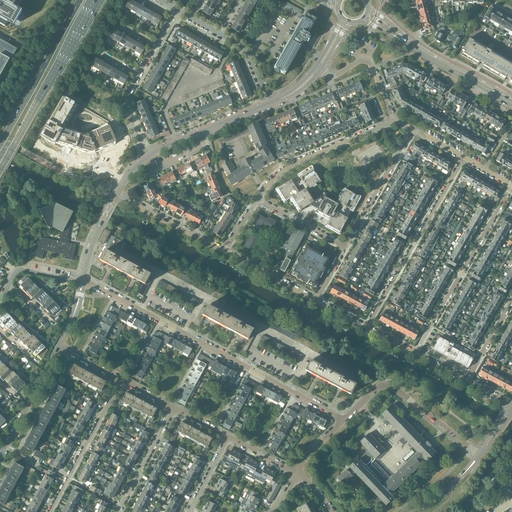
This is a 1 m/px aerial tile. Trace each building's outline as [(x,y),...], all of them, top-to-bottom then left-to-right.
[(0,0),(0,23),(5,27),(8,22),(14,26),(23,11),(16,7),(20,0),(0,0)] [(135,2),(130,0),(129,0),(125,7),(131,10),(135,2)] [(277,0),(276,3),(293,13),(294,11),(300,15),(302,11),(285,2),(284,4),(277,0)] [(216,6),(209,1),(206,6),(213,11),(216,6)] [(247,1),(244,7),(251,11),(254,6),(247,1)] [(140,5),(135,2),(131,10),(136,13),(140,5)] [(141,16),(146,9),(140,5),(136,13),(141,16)] [(213,11),(206,6),(202,12),(210,16),(213,11)] [(490,8),(488,11),(485,17),(483,19),(489,22),(490,20),(495,11),(493,9),(494,8),(491,6),(490,8)] [(244,7),(240,12),(248,16),(251,11),(244,7)] [(419,11),(421,17),(434,13),(433,12),(431,12),(431,11),(430,12),(429,8),(427,9),(427,8),(419,11)] [(151,12),(146,9),(141,16),(147,19),(151,12)] [(490,20),(495,22),(501,12),(498,11),(497,12),(495,11),(490,20)] [(157,15),(151,12),(147,19),(152,22),(157,15)] [(240,12),(237,17),(245,22),(248,16),(240,12)] [(495,22),(500,25),(505,16),(503,15),(504,14),(501,12),(495,22)] [(301,21),(294,34),(289,31),(288,31),(287,31),(287,32),(287,33),(289,34),(289,35),(291,36),(291,35),(293,36),(274,69),(275,70),(274,71),(275,71),(279,74),(280,72),(285,75),(300,48),(298,46),(299,45),(300,45),(300,44),(301,44),(300,43),(301,41),(305,44),(306,42),(308,43),(311,38),(309,37),(310,35),(308,34),(316,20),(305,13),(302,19),(299,18),(298,18),(298,19),(298,20),(301,21)] [(422,22),(422,23),(436,19),(435,17),(433,18),(433,20),(432,20),(431,18),(430,18),(429,15),(434,14),(434,13),(421,17),(419,17),(421,22),(422,22)] [(152,22),(158,26),(162,18),(157,15),(152,22)] [(500,25),(505,28),(510,18),(507,16),(507,17),(505,16),(500,25)] [(237,17),(234,23),(242,27),(245,22),(237,17)] [(436,19),(422,23),(424,29),(434,26),(432,22),(437,21),(436,19)] [(242,27),(234,23),(231,28),(239,33),(242,27)] [(444,36),(440,34),(442,32),(445,30),(442,27),(437,32),(433,39),(437,41),(437,42),(439,43),(440,43),(444,36)] [(182,39),(186,31),(181,28),(179,32),(176,30),(172,38),(175,39),(176,36),(182,39)] [(118,32),(113,29),(108,37),(114,40),(118,32)] [(452,45),(456,48),(464,34),(462,32),(463,31),(461,30),(458,35),(455,39),(452,45)] [(182,39),(187,42),(191,35),(186,31),(182,39)] [(124,35),(118,32),(114,40),(119,43),(124,35)] [(0,76),(9,59),(11,60),(17,49),(8,44),(10,40),(9,40),(0,34),(0,76)] [(129,38),(124,35),(119,43),(125,46),(129,38)] [(191,35),(187,42),(192,45),(197,38),(191,35)] [(135,41),(129,38),(125,46),(130,49),(135,41)] [(192,45),(198,49),(202,41),(197,38),(192,45)] [(461,52),(459,55),(459,56),(477,66),(478,67),(481,68),(504,82),(507,84),(511,86),(511,63),(492,51),(491,51),(487,49),(474,41),(469,38),(468,39),(466,44),(463,48),(461,52)] [(136,52),(140,44),(135,41),(130,49),(136,52)] [(198,49),(203,52),(208,44),(202,41),(198,49)] [(136,52),(141,55),(145,47),(140,44),(136,52)] [(203,52),(209,55),(213,47),(208,44),(203,52)] [(168,45),(165,51),(173,55),(176,50),(168,45)] [(209,55),(214,58),(218,50),(213,47),(209,55)] [(214,58),(219,61),(224,53),(218,50),(214,58)] [(165,51),(162,56),(170,61),(173,55),(165,51)] [(170,61),(162,56),(159,62),(167,66),(170,61)] [(101,61),(96,58),(92,66),(97,69),(101,61)] [(107,65),(101,61),(97,69),(102,72),(107,65)] [(229,65),(231,71),(240,67),(237,61),(229,65)] [(159,62),(156,67),(163,71),(167,66),(159,62)] [(398,75),(404,73),(405,65),(402,64),(395,67),(398,75)] [(108,75),(112,68),(107,65),(102,72),(108,75)] [(404,73),(410,76),(414,68),(408,65),(405,65),(404,73)] [(156,67),(153,72),(160,77),(163,71),(156,67)] [(231,71),(234,76),(242,73),(240,67),(231,71)] [(398,76),(398,75),(395,67),(389,69),(392,77),(393,77),(396,76),(397,79),(399,78),(398,76)] [(118,71),(112,68),(108,75),(113,79),(118,71)] [(412,77),(415,78),(415,79),(419,71),(414,68),(410,76),(412,78),(412,77)] [(393,78),(393,77),(392,77),(389,69),(387,70),(383,71),(387,79),(390,78),(391,79),(393,78)] [(123,74),(118,71),(113,79),(119,82),(123,74)] [(421,72),(419,71),(415,79),(415,78),(415,79),(417,81),(417,80),(421,82),(422,80),(424,81),(427,77),(424,76),(425,74),(421,72)] [(153,72),(149,78),(157,82),(160,77),(153,72)] [(244,79),(242,73),(234,76),(236,82),(244,79)] [(119,82),(124,85),(129,77),(123,74),(119,82)] [(431,88),(436,80),(430,77),(425,86),(425,87),(427,88),(428,86),(431,88)] [(157,82),(149,78),(146,83),(154,88),(157,82)] [(247,84),(244,79),(236,82),(238,88),(247,84)] [(433,89),(437,91),(441,83),(436,80),(431,88),(430,89),(433,90),(433,89)] [(354,84),(358,93),(359,92),(358,91),(363,89),(360,82),(354,84)] [(154,88),(146,83),(143,89),(151,93),(154,88)] [(441,83),(437,91),(440,93),(439,94),(441,95),(447,86),(441,83)] [(249,90),(247,84),(238,88),(241,94),(249,90)] [(349,86),(352,94),(354,93),(355,94),(358,93),(354,84),(349,86)] [(352,94),(349,86),(343,89),(347,97),(348,97),(347,95),(352,94)] [(394,95),(395,96),(402,93),(402,92),(401,89),(405,88),(404,86),(392,90),(393,92),(392,93),(394,96),(394,95)] [(347,97),(343,89),(337,91),(340,98),(343,97),(344,98),(347,97)] [(450,99),(453,100),(457,92),(452,89),(446,98),(449,100),(450,99)] [(252,96),(249,90),(241,94),(243,99),(252,96)] [(397,101),(403,98),(404,97),(403,95),(404,94),(406,92),(406,90),(402,92),(402,93),(395,96),(395,98),(396,101),(397,101)] [(455,102),(458,103),(463,95),(457,92),(453,100),(452,102),(454,103),(455,102)] [(336,104),(335,102),(332,93),(329,95),(329,94),(326,95),(330,103),(333,102),(333,103),(334,105),(336,104)] [(404,107),(408,100),(406,99),(408,94),(404,97),(403,98),(397,101),(398,104),(399,104),(401,105),(401,106),(404,108),(404,107)] [(330,103),(326,95),(324,96),(324,97),(321,98),(325,108),(327,107),(327,106),(330,105),(330,103)] [(409,111),(409,110),(413,103),(410,101),(413,96),(411,95),(409,99),(408,100),(404,107),(406,108),(406,109),(409,111)] [(468,99),(463,95),(458,103),(461,105),(461,107),(458,112),(462,114),(466,109),(463,107),(468,99)] [(229,96),(223,98),(226,106),(232,104),(229,96)] [(40,135),(40,136),(41,136),(41,137),(44,139),(43,140),(49,143),(50,142),(53,144),(54,144),(55,144),(55,143),(56,142),(66,144),(75,147),(76,147),(80,149),(90,152),(91,152),(92,152),(95,151),(105,146),(115,142),(115,141),(116,141),(116,140),(110,127),(108,121),(74,102),(66,97),(65,97),(64,97),(64,98),(63,98),(50,121),(49,121),(48,121),(40,135)] [(223,98),(217,101),(221,109),(226,106),(223,98)] [(319,110),(325,108),(321,98),(318,99),(317,99),(315,100),(318,108),(319,110)] [(418,106),(415,104),(416,103),(418,99),(416,98),(413,103),(409,110),(411,111),(411,112),(414,114),(414,113),(418,106)] [(147,106),(145,100),(136,103),(139,109),(147,106)] [(315,109),(318,108),(315,100),(312,101),(313,101),(310,103),(313,110),(315,115),(318,114),(315,109)] [(217,101),(211,103),(215,111),(221,109),(217,101)] [(418,106),(414,113),(416,114),(416,115),(419,116),(423,109),(420,107),(421,106),(423,102),(421,101),(418,106)] [(359,113),(362,111),(370,108),(368,102),(366,103),(363,104),(360,106),(362,109),(358,110),(359,113)] [(467,107),(465,109),(461,118),(463,119),(467,113),(469,114),(470,112),(474,114),(473,114),(473,115),(478,106),(478,105),(476,103),(475,104),(473,102),(469,109),(467,107)] [(215,111),(211,103),(206,105),(209,114),(215,111)] [(315,115),(313,110),(310,103),(307,104),(306,103),(304,104),(307,113),(311,111),(312,114),(313,116),(315,119),(316,120),(317,120),(317,119),(315,115)] [(428,112),(425,110),(426,109),(428,104),(426,103),(423,109),(419,116),(421,117),(421,118),(424,119),(428,112)] [(307,113),(304,104),(301,105),(302,106),(299,107),(303,117),(308,114),(307,113)] [(209,114),(206,105),(200,108),(203,116),(209,114)] [(149,112),(147,106),(139,109),(141,115),(149,112)] [(428,112),(424,119),(426,120),(426,121),(429,122),(433,115),(430,113),(431,112),(433,107),(431,106),(428,112)] [(484,109),(478,106),(473,115),(475,116),(476,115),(479,117),(478,118),(484,109)] [(200,108),(194,110),(198,118),(203,116),(200,108)] [(360,116),(361,118),(372,113),(370,108),(362,111),(364,114),(360,116)] [(293,109),(287,112),(291,120),(297,118),(293,109)] [(484,121),(489,112),(484,109),(478,118),(481,119),(481,118),(484,120),(484,121)] [(194,110),(189,112),(192,121),(198,118),(194,110)] [(432,123),(434,124),(438,117),(438,118),(442,112),(440,111),(437,116),(437,115),(436,116),(433,115),(429,122),(432,124),(432,123)] [(141,115),(143,121),(152,117),(149,112),(141,115)] [(192,121),(189,112),(183,115),(186,123),(192,121)] [(287,112),(282,114),(285,122),(291,120),(287,112)] [(350,117),(351,120),(354,127),(359,125),(354,112),(352,113),(353,116),(350,117)] [(489,124),(494,115),(489,112),(484,121),(486,122),(486,121),(490,123),(489,124)] [(361,118),(359,118),(360,121),(364,119),(365,123),(375,119),(373,117),(374,116),(373,114),(372,114),(372,113),(361,118)] [(282,114),(276,116),(280,125),(285,122),(282,114)] [(438,117),(434,124),(434,125),(437,127),(437,126),(440,127),(447,115),(445,114),(442,118),(441,119),(438,118),(438,117)] [(186,123),(183,115),(177,117),(181,126),(186,123)] [(354,127),(351,120),(350,117),(349,115),(347,116),(349,121),(346,122),(349,129),(349,130),(352,128),(354,127)] [(494,127),(500,118),(494,115),(489,124),(491,125),(492,124),(495,126),(494,127)] [(276,116),(271,119),(274,127),(280,125),(276,116)] [(340,124),(343,131),(349,129),(346,122),(343,116),(341,117),(340,118),(342,120),(343,123),(340,124)] [(143,121),(146,126),(154,123),(152,117),(143,121)] [(181,126),(177,117),(171,120),(175,128),(181,126)] [(500,118),(494,127),(497,129),(498,127),(501,129),(505,121),(500,118)] [(274,127),(271,119),(265,121),(266,124),(264,125),(267,133),(275,130),(274,127)] [(446,122),(447,121),(448,120),(446,119),(445,120),(441,128),(442,129),(442,130),(445,132),(445,131),(449,124),(446,122)] [(334,124),(335,126),(338,134),(343,131),(340,124),(339,121),(334,124)] [(146,126),(148,132),(156,129),(154,123),(146,126)] [(452,124),(450,123),(449,124),(445,131),(448,132),(447,133),(450,134),(451,134),(455,127),(454,127),(452,125),(452,124)] [(219,142),(224,164),(222,165),(228,176),(227,178),(231,185),(232,185),(251,174),(255,172),(255,171),(256,171),(256,170),(257,170),(274,160),(265,145),(267,145),(258,124),(247,128),(248,130),(219,142)] [(335,126),(334,124),(328,126),(330,129),(333,136),(338,134),(335,126)] [(455,126),(454,127),(455,127),(451,134),(453,135),(452,136),(455,137),(456,137),(460,130),(459,130),(460,129),(457,127),(458,126),(456,124),(455,126)] [(319,128),(317,128),(319,133),(322,140),(327,138),(324,131),(321,132),(319,128)] [(332,136),(330,129),(326,130),(326,128),(323,129),(324,131),(327,138),(332,136)] [(156,129),(148,132),(151,138),(159,135),(156,129)] [(462,130),(460,129),(459,130),(460,130),(456,137),(458,138),(457,139),(460,140),(461,139),(464,133),(462,131),(462,130)] [(315,134),(313,130),(311,131),(313,135),(316,143),(322,140),(319,133),(315,134)] [(310,137),(308,132),(306,133),(308,137),(311,145),(313,144),(314,144),(316,143),(313,135),(310,137)] [(466,143),(470,136),(467,134),(467,133),(465,132),(465,133),(461,139),(461,140),(463,141),(462,141),(465,143),(465,142),(466,143)] [(304,137),(304,138),(302,134),(301,135),(302,138),(303,140),(306,147),(311,145),(308,137),(305,139),(304,137)] [(470,145),(471,145),(475,138),(470,136),(466,143),(468,144),(467,144),(470,146),(470,145)] [(302,140),(300,137),(298,138),(298,139),(298,140),(296,141),(295,141),(296,142),(299,150),(305,147),(302,140)] [(294,143),(291,145),(294,152),(299,150),(296,142),(295,141),(294,138),(292,138),(294,143)] [(475,148),(476,148),(480,141),(475,138),(471,145),(472,146),(472,147),(475,149),(475,148)] [(481,139),(480,141),(476,148),(478,149),(477,150),(480,152),(480,151),(481,151),(485,144),(482,143),(482,142),(483,140),(481,139)] [(287,141),(289,146),(286,147),(289,154),(294,152),(291,145),(289,140),(287,141)] [(485,144),(481,151),(482,152),(482,153),(485,155),(491,145),(494,147),(496,145),(493,143),(492,143),(487,140),(485,144)] [(418,144),(416,142),(415,143),(411,150),(414,151),(411,156),(411,155),(408,154),(405,160),(410,163),(412,160),(414,157),(416,153),(420,146),(418,144)] [(278,144),(276,145),(278,150),(275,151),(278,159),(283,156),(280,149),(278,144)] [(422,147),(420,146),(416,153),(418,154),(421,156),(425,149),(425,148),(422,146),(422,147)] [(286,147),(280,149),(283,156),(289,154),(286,147)] [(427,150),(425,149),(421,156),(416,165),(418,166),(420,163),(421,161),(423,157),(426,159),(430,152),(430,151),(428,149),(427,150)] [(501,164),(502,163),(506,156),(508,152),(506,151),(505,154),(504,154),(504,155),(500,153),(496,161),(501,164)] [(432,153),(430,152),(426,159),(428,160),(431,162),(432,162),(436,155),(435,155),(436,154),(433,152),(432,153)] [(510,153),(508,152),(506,156),(502,163),(507,166),(511,159),(507,157),(510,153)] [(204,166),(206,170),(209,169),(207,164),(210,163),(206,155),(200,158),(204,166)] [(438,156),(436,155),(432,162),(431,162),(433,163),(434,163),(437,165),(441,158),(440,157),(441,157),(438,155),(438,156)] [(204,166),(200,158),(194,161),(195,163),(198,168),(204,166)] [(443,159),(441,158),(437,165),(436,165),(438,166),(441,168),(442,168),(446,161),(446,160),(443,158),(443,159)] [(448,162),(446,161),(442,168),(441,168),(440,170),(442,171),(443,169),(449,172),(451,169),(449,167),(451,164),(451,163),(448,161),(448,162)] [(402,167),(410,171),(411,169),(415,171),(416,168),(406,162),(404,164),(402,167)] [(189,164),(183,167),(187,174),(193,171),(190,166),(189,164)] [(187,174),(183,167),(177,170),(178,172),(181,177),(187,174)] [(298,176),(276,189),(285,203),(287,202),(286,202),(291,199),(299,212),(301,211),(301,210),(310,215),(310,214),(315,217),(313,219),(340,234),(352,211),(356,204),(355,203),(356,200),(358,201),(360,197),(345,189),(337,203),(325,197),(327,194),(326,195),(324,192),(318,196),(320,198),(314,201),(307,190),(321,181),(313,169),(313,168),(312,167),(308,169),(309,171),(306,172),(305,171),(298,176)] [(400,172),(411,178),(412,176),(408,174),(410,171),(402,167),(400,170),(401,170),(400,172)] [(459,192),(465,181),(469,174),(467,173),(467,172),(465,171),(464,172),(464,171),(459,180),(462,182),(462,183),(461,182),(456,190),(459,192)] [(397,176),(405,180),(406,177),(410,179),(411,178),(400,172),(399,173),(399,172),(397,176)] [(172,173),(166,175),(170,183),(176,180),(173,175),(172,173)] [(465,181),(470,184),(474,177),(474,176),(472,175),(472,176),(469,174),(465,181)] [(170,183),(166,175),(160,178),(162,181),(164,185),(170,183)] [(214,175),(211,176),(205,178),(206,182),(208,181),(209,183),(216,180),(214,175)] [(405,180),(397,176),(395,179),(396,179),(395,180),(406,186),(407,185),(403,183),(405,180)] [(426,180),(427,181),(436,186),(439,181),(430,176),(428,179),(427,178),(426,180)] [(470,184),(476,187),(479,180),(480,180),(477,178),(476,178),(474,177),(470,184)] [(206,187),(207,190),(218,185),(216,180),(209,183),(210,186),(206,187)] [(406,186),(395,180),(394,182),(394,181),(392,184),(400,189),(401,186),(405,188),(406,186)] [(476,187),(481,190),(485,183),(484,183),(485,182),(482,181),(481,181),(480,180),(479,180),(476,187)] [(424,186),(433,191),(436,186),(427,181),(424,186)] [(144,187),(147,193),(154,189),(152,186),(151,183),(150,183),(148,184),(144,187)] [(487,184),(485,183),(481,190),(486,193),(490,186),(490,185),(487,184)] [(390,189),(401,195),(402,193),(398,191),(400,189),(392,184),(390,187),(391,188),(390,189)] [(211,195),(214,194),(221,191),(218,185),(207,190),(208,193),(210,192),(211,195)] [(424,186),(422,191),(430,196),(433,191),(424,186)] [(492,187),(490,186),(486,193),(491,196),(495,189),(495,188),(492,187)] [(154,189),(147,193),(150,198),(154,196),(157,195),(154,189)] [(387,193),(395,197),(396,195),(400,197),(401,195),(390,189),(389,190),(387,193)] [(495,189),(491,196),(488,201),(491,203),(492,200),(493,197),(496,199),(500,192),(500,191),(497,190),(495,189)] [(463,195),(456,190),(455,192),(454,192),(452,195),(453,195),(460,199),(461,196),(462,197),(463,195)] [(216,199),(223,196),(221,191),(214,194),(211,195),(209,196),(210,198),(212,201),(213,200),(214,200),(216,199)] [(419,196),(427,201),(430,196),(422,191),(419,196)] [(385,198),(396,204),(397,202),(393,200),(395,197),(387,193),(385,196),(386,197),(385,198)] [(450,200),(457,204),(458,201),(459,202),(460,200),(460,199),(453,195),(450,200)] [(165,206),(166,204),(169,199),(163,196),(161,200),(159,203),(165,206)] [(416,201),(424,206),(427,201),(419,196),(416,201)] [(382,202),(390,206),(391,204),(395,206),(396,204),(385,198),(384,199),(382,202)] [(450,200),(447,205),(454,209),(456,206),(457,206),(458,204),(457,204),(450,200)] [(413,206),(422,210),(424,206),(416,201),(413,206)] [(170,209),(176,212),(180,205),(174,202),(171,207),(170,209)] [(229,207),(230,207),(236,211),(239,207),(232,202),(229,207)] [(380,207),(391,213),(392,211),(388,209),(390,206),(382,202),(380,205),(381,205),(380,207)] [(73,212),(56,203),(39,210),(40,212),(48,227),(50,228),(51,226),(63,232),(58,241),(40,237),(38,247),(35,247),(33,257),(42,259),(44,249),(46,250),(46,251),(63,255),(62,259),(65,259),(72,261),(75,248),(76,245),(68,243),(69,239),(68,239),(72,220),(69,219),(72,213),(73,213),(73,212)] [(186,207),(181,204),(180,205),(176,212),(182,215),(183,213),(186,208),(186,207)] [(447,205),(444,210),(452,214),(453,215),(456,210),(454,209),(447,205)] [(478,207),(477,209),(485,214),(485,213),(485,214),(487,211),(486,211),(488,209),(481,205),(479,208),(478,207)] [(410,211),(419,215),(422,210),(413,206),(410,211)] [(229,207),(226,212),(233,216),(236,211),(230,207),(229,207)] [(391,213),(380,207),(379,208),(379,207),(377,211),(385,215),(386,212),(390,214),(391,213)] [(476,212),(474,214),(482,219),(483,217),(484,217),(484,216),(485,214),(477,209),(478,210),(476,212)] [(444,210),(441,216),(447,220),(449,220),(452,214),(444,210)] [(187,218),(193,221),(197,214),(191,211),(188,216),(187,218)] [(376,214),(375,215),(386,221),(386,220),(383,218),(385,215),(377,211),(375,214),(376,214)] [(407,215),(416,220),(419,215),(410,211),(407,215)] [(202,214),(198,212),(197,214),(193,221),(199,224),(200,222),(202,217),(203,216),(201,215),(202,214)] [(226,212),(223,217),(229,222),(233,216),(226,212)] [(473,217),(471,219),(479,223),(480,221),(481,222),(482,219),(474,214),(475,215),(474,217),(473,217)] [(405,220),(413,225),(416,220),(407,215),(405,220)] [(252,226),(255,227),(244,246),(253,251),(266,228),(271,231),(276,222),(268,218),(266,220),(258,216),(252,226)] [(441,216),(438,222),(444,225),(445,226),(447,224),(446,223),(447,220),(441,216)] [(223,217),(220,223),(226,227),(229,222),(223,217)] [(470,222),(469,224),(476,228),(478,226),(478,227),(479,224),(479,223),(471,219),(472,220),(471,222),(470,222)] [(511,222),(505,219),(504,219),(503,222),(504,222),(502,224),(510,228),(510,229),(511,229),(511,222)] [(371,220),(368,225),(376,230),(379,224),(371,220)] [(405,220),(402,225),(410,230),(413,225),(405,220)] [(444,225),(438,222),(434,227),(441,231),(442,232),(444,229),(442,228),(444,225)] [(220,223),(216,228),(223,232),(226,227),(220,223)] [(467,226),(466,229),(474,233),(475,231),(477,229),(476,229),(476,228),(469,224),(469,225),(468,227),(467,226)] [(501,227),(500,229),(507,233),(509,231),(508,230),(509,228),(510,229),(510,228),(502,224),(500,226),(501,227)] [(376,230),(368,225),(365,230),(373,235),(376,230)] [(402,225),(399,230),(407,235),(410,230),(402,225)] [(216,228),(215,227),(212,232),(220,237),(223,232),(216,228)] [(279,252),(288,256),(292,257),(295,250),(296,250),(304,234),(292,227),(279,252)] [(434,227),(431,233),(438,237),(439,237),(440,235),(439,234),(441,231),(434,227)] [(109,248),(112,249),(114,246),(118,239),(109,235),(111,232),(104,229),(98,241),(102,243),(109,248)] [(464,231),(463,234),(471,238),(472,236),(474,234),(473,233),(474,233),(466,229),(467,229),(465,232),(464,231)] [(498,232),(497,234),(505,238),(506,236),(505,235),(506,233),(507,233),(500,229),(499,229),(497,231),(498,232)] [(365,230),(363,235),(370,240),(373,235),(365,230)] [(407,235),(399,230),(396,235),(405,240),(407,235)] [(431,233),(428,239),(434,242),(436,243),(437,244),(440,238),(439,237),(438,237),(431,233)] [(393,241),(401,246),(404,241),(391,234),(390,236),(394,239),(393,241)] [(462,236),(460,238),(468,243),(469,241),(470,241),(471,239),(471,238),(463,234),(464,234),(462,237),(462,236)] [(495,236),(494,239),(502,243),(503,241),(502,240),(504,238),(505,238),(497,234),(496,234),(495,236)] [(370,240),(363,235),(360,240),(367,245),(370,240)] [(459,241),(457,243),(465,248),(466,246),(467,246),(468,243),(460,238),(460,239),(459,238),(457,240),(459,241)] [(428,239),(425,244),(431,248),(432,249),(435,250),(437,248),(433,245),(434,242),(428,239)] [(492,241),(491,243),(499,248),(500,246),(499,245),(501,243),(502,243),(494,239),(493,239),(492,241)] [(360,240),(357,245),(364,250),(367,245),(360,240)] [(387,241),(386,243),(399,251),(401,246),(393,241),(391,244),(387,241)] [(389,248),(387,250),(396,255),(399,251),(386,243),(384,245),(389,248)] [(456,246),(455,248),(462,253),(464,251),(466,248),(465,248),(457,243),(458,244),(457,246),(456,246)] [(490,246),(488,248),(496,253),(497,250),(498,247),(499,248),(491,243),(491,244),(491,243),(489,246),(490,246)] [(109,248),(102,244),(94,257),(96,258),(93,264),(99,268),(101,263),(102,262),(108,251),(109,248)] [(421,250),(428,254),(429,254),(431,252),(429,251),(431,248),(425,244),(421,250)] [(357,245),(354,250),(361,255),(364,250),(357,245)] [(294,270),(292,273),(294,274),(298,276),(297,278),(297,279),(302,281),(303,282),(303,281),(307,283),(307,284),(308,284),(308,283),(309,284),(312,286),(312,285),(313,286),(316,282),(317,281),(317,280),(318,280),(318,278),(319,277),(321,278),(321,277),(323,274),(324,272),(325,269),(326,268),(324,267),(325,266),(325,265),(326,263),(327,262),(327,261),(328,260),(327,260),(326,259),(325,258),(326,257),(324,256),(323,255),(322,256),(317,253),(318,252),(317,253),(313,251),(312,250),(313,249),(310,248),(309,248),(309,247),(307,247),(305,251),(304,251),(304,252),(303,253),(302,254),(302,255),(300,254),(299,256),(298,259),(297,260),(295,263),(295,265),(296,266),(294,269),(294,270)] [(453,251),(452,253),(460,257),(461,256),(463,253),(462,253),(455,248),(455,249),(454,251),(453,251)] [(496,253),(488,248),(488,249),(488,248),(486,251),(487,251),(486,253),(493,257),(495,255),(494,255),(495,252),(496,253)] [(354,250),(351,256),(358,260),(361,255),(354,250)] [(382,250),(380,252),(393,260),(396,255),(387,250),(386,253),(382,250)] [(428,254),(421,250),(418,256),(426,260),(427,257),(426,257),(428,254)] [(123,273),(128,262),(119,257),(115,255),(114,255),(108,252),(108,251),(102,262),(123,273)] [(384,257),(382,259),(391,264),(393,260),(380,252),(379,254),(384,257)] [(450,256),(449,258),(457,262),(458,260),(459,260),(460,258),(459,258),(460,257),(452,253),(453,254),(451,256),(450,256)] [(493,258),(486,253),(485,253),(484,256),(483,258),(491,262),(492,260),(491,260),(492,257),(493,258)] [(351,256),(348,261),(355,265),(358,260),(351,256)] [(414,262),(422,266),(425,261),(417,257),(414,262)] [(284,261),(280,259),(277,265),(281,267),(280,270),(285,272),(286,271),(287,271),(292,261),(286,258),(284,261)] [(457,262),(449,258),(450,259),(448,261),(448,260),(446,263),(454,267),(455,267),(457,264),(456,264),(457,262)] [(481,261),(480,263),(488,267),(489,265),(488,264),(490,262),(491,263),(491,262),(483,258),(482,258),(481,260),(481,261)] [(376,259),(375,261),(388,269),(391,264),(382,259),(381,262),(376,259)] [(348,261),(345,266),(353,270),(355,265),(348,261)] [(388,269),(375,261),(374,263),(378,266),(377,268),(386,273),(388,269)] [(123,273),(143,284),(144,282),(145,279),(147,277),(149,278),(151,275),(141,270),(142,269),(137,267),(128,262),(123,273)] [(412,267),(419,271),(422,266),(414,262),(412,267)] [(478,266),(477,268),(485,272),(486,270),(485,269),(487,267),(488,267),(480,263),(479,263),(478,265),(478,266)] [(444,269),(452,273),(454,269),(445,264),(444,266),(446,267),(444,269)] [(345,266),(342,271),(350,275),(353,270),(345,266)] [(409,272),(416,276),(418,277),(420,275),(418,274),(419,271),(412,267),(409,272)] [(386,273),(377,268),(376,271),(371,268),(370,270),(383,278),(386,273)] [(485,272),(477,268),(475,270),(476,271),(474,273),(482,277),(484,275),(483,274),(484,272),(485,272)] [(452,273),(444,269),(443,272),(441,271),(440,273),(449,277),(450,276),(452,273)] [(372,277),(380,282),(383,278),(370,270),(369,272),(373,275),(372,277)] [(350,275),(342,271),(339,277),(346,281),(350,275)] [(406,277),(413,281),(416,276),(409,272),(406,277)] [(474,273),(474,272),(474,273),(472,275),(473,275),(472,277),(479,282),(481,280),(480,279),(481,277),(482,277),(474,273)] [(439,278),(447,282),(448,279),(449,277),(440,273),(439,274),(441,275),(439,278)] [(501,277),(500,279),(510,285),(511,284),(511,283),(511,280),(506,276),(504,279),(501,277)] [(366,277),(365,279),(378,287),(380,282),(372,277),(370,280),(366,277)] [(403,282),(410,286),(413,281),(406,277),(403,282)] [(20,286),(23,289),(31,281),(28,278),(20,286)] [(447,282),(439,278),(438,280),(436,279),(435,281),(444,286),(445,284),(445,285),(447,282)] [(467,282),(475,286),(477,287),(479,283),(470,278),(467,282)] [(368,284),(367,286),(375,291),(378,287),(365,279),(364,281),(368,284)] [(500,279),(499,281),(502,283),(501,285),(508,289),(508,290),(510,286),(509,286),(510,285),(500,279)] [(34,284),(31,281),(23,289),(26,292),(34,284)] [(436,284),(435,287),(442,291),(443,288),(444,286),(435,281),(434,283),(436,284)] [(410,286),(403,282),(400,287),(407,291),(410,286)] [(467,285),(466,287),(474,292),(475,290),(473,289),(475,286),(467,282),(466,285),(467,285)] [(37,288),(34,284),(26,292),(29,295),(37,288)] [(330,292),(336,295),(340,288),(334,285),(330,292)] [(433,285),(430,290),(439,295),(440,293),(442,291),(435,287),(433,285)] [(496,286),(495,288),(505,294),(506,292),(506,293),(508,290),(508,289),(501,285),(499,288),(496,286)] [(375,291),(367,286),(365,289),(361,286),(360,288),(373,296),(375,291)] [(397,292),(405,296),(407,291),(400,287),(397,292)] [(464,288),(462,291),(470,295),(471,293),(473,294),(474,292),(466,287),(465,289),(464,288)] [(40,291),(37,288),(29,295),(32,299),(40,291)] [(336,295),(342,298),(345,292),(340,288),(336,295)] [(42,289),(40,291),(32,299),(34,297),(37,300),(45,293),(42,289)] [(494,289),(493,290),(496,292),(495,295),(502,299),(503,299),(504,296),(504,295),(494,289)] [(428,294),(430,295),(437,299),(438,297),(438,296),(439,295),(430,290),(428,294)] [(462,294),(461,296),(469,301),(470,299),(468,298),(470,295),(462,291),(461,294),(462,294)] [(342,298),(347,301),(351,295),(345,292),(342,298)] [(405,296),(397,292),(394,297),(402,301),(405,296)] [(37,300),(40,304),(48,296),(45,293),(37,300)] [(371,300),(372,297),(366,294),(365,296),(362,301),(359,308),(365,311),(368,304),(364,302),(367,297),(371,300)] [(490,296),(489,297),(499,303),(500,302),(501,303),(503,299),(502,299),(495,295),(494,294),(492,297),(490,295),(490,296)] [(357,298),(351,295),(347,301),(348,302),(348,303),(350,304),(350,303),(353,304),(357,298)] [(425,299),(434,303),(435,302),(437,299),(430,295),(428,298),(426,297),(425,299)] [(40,304),(43,307),(51,299),(48,296),(40,304)] [(459,297),(457,300),(465,304),(466,301),(468,302),(469,301),(461,296),(460,297),(459,297)] [(402,301),(394,297),(394,298),(393,297),(392,299),(392,300),(391,302),(399,307),(402,301)] [(489,297),(488,299),(492,301),(490,304),(497,308),(498,308),(500,305),(499,304),(499,303),(489,297)] [(357,298),(353,304),(356,306),(355,307),(357,308),(358,307),(359,308),(362,301),(357,298)] [(54,302),(51,299),(43,307),(46,310),(54,302)] [(425,304),(432,308),(433,305),(434,303),(425,299),(424,300),(426,301),(425,304)] [(457,303),(456,304),(464,309),(465,307),(463,306),(465,304),(457,300),(456,302),(457,303)] [(46,310),(49,313),(57,305),(54,302),(46,310)] [(485,304),(484,306),(486,307),(495,312),(495,311),(496,311),(498,308),(497,308),(490,304),(488,303),(487,305),(485,304)] [(423,306),(421,305),(419,304),(418,306),(429,312),(430,310),(430,311),(432,308),(425,304),(423,306)] [(454,306),(453,308),(460,312),(461,310),(463,311),(464,309),(456,304),(455,306),(454,306)] [(57,305),(49,313),(52,316),(60,308),(57,305)] [(205,316),(225,328),(231,317),(222,313),(222,312),(217,310),(208,305),(206,308),(208,310),(207,313),(205,315),(205,316)] [(429,312),(418,306),(417,308),(419,309),(421,310),(420,313),(427,317),(428,314),(429,312)] [(486,307),(483,311),(484,312),(485,312),(492,316),(493,317),(495,313),(494,313),(495,312),(486,307)] [(452,311),(451,313),(459,318),(460,316),(458,315),(460,312),(453,308),(451,311),(452,311)] [(127,310),(125,313),(122,320),(127,323),(131,316),(128,315),(129,311),(127,310)] [(107,319),(114,322),(116,317),(114,315),(111,314),(110,313),(107,311),(105,314),(109,316),(107,319)] [(379,321),(384,323),(389,316),(386,314),(387,313),(384,311),(379,321)] [(480,313),(479,314),(490,321),(490,319),(491,320),(493,317),(492,316),(485,312),(484,315),(480,313)] [(0,322),(1,324),(10,316),(6,313),(0,319),(0,322)] [(132,313),(131,316),(127,323),(132,325),(136,319),(133,318),(135,314),(132,313)] [(414,315),(415,316),(424,321),(427,317),(420,313),(418,315),(415,313),(414,315)] [(449,314),(448,317),(455,321),(456,319),(460,321),(461,319),(459,318),(451,313),(450,315),(449,314)] [(479,314),(478,316),(482,318),(480,321),(487,325),(488,325),(490,322),(489,322),(490,321),(479,314)] [(4,327),(13,319),(10,316),(1,324),(4,327)] [(138,316),(136,319),(132,325),(138,328),(141,322),(138,321),(140,317),(138,316)] [(384,323),(389,326),(394,318),(389,316),(384,323)] [(104,324),(111,327),(114,322),(107,319),(104,317),(102,319),(106,321),(104,324)] [(225,328),(246,339),(247,337),(248,335),(250,332),(252,333),(254,330),(244,325),(244,324),(240,322),(231,317),(225,328)] [(446,322),(454,327),(455,325),(453,324),(455,321),(448,317),(446,320),(447,320),(446,322)] [(389,326),(394,329),(399,321),(394,318),(389,326)] [(16,322),(13,319),(4,327),(7,330),(16,322)] [(143,319),(141,322),(138,328),(143,331),(147,325),(144,323),(145,320),(143,319)] [(394,329),(399,332),(404,324),(399,321),(394,329)] [(475,321),(474,323),(485,329),(485,328),(486,328),(488,325),(487,325),(480,321),(479,323),(475,321)] [(18,325),(16,322),(7,330),(10,333),(18,325)] [(102,329),(108,333),(111,327),(104,324),(101,322),(100,324),(103,327),(102,329)] [(444,323),(443,326),(450,330),(451,327),(453,328),(454,327),(446,322),(445,323),(444,323)] [(474,323),(473,325),(477,327),(475,329),(482,333),(483,334),(485,331),(484,330),(485,329),(474,323)] [(23,327),(20,324),(12,332),(15,335),(23,327)] [(399,332),(404,334),(409,326),(404,324),(399,332)] [(404,334),(410,337),(414,329),(409,326),(404,334)] [(450,330),(443,326),(440,330),(449,335),(450,336),(451,337),(452,334),(450,333),(452,331),(450,330)] [(18,338),(26,330),(23,327),(15,335),(18,338)] [(108,333),(102,329),(98,327),(97,330),(100,332),(99,335),(105,338),(108,333)] [(414,329),(410,337),(415,340),(419,332),(416,330),(417,328),(415,327),(414,329)] [(470,330),(469,332),(480,338),(480,337),(481,337),(483,334),(482,333),(475,329),(474,332),(470,330)] [(29,334),(26,330),(18,338),(21,341),(29,334)] [(469,334),(467,336),(470,338),(477,342),(478,342),(480,339),(479,339),(480,338),(469,332),(468,333),(469,334)] [(96,336),(94,339),(102,343),(105,338),(99,335),(95,333),(94,335),(96,336)] [(29,334),(21,341),(24,345),(33,335),(32,337),(29,334)] [(172,334),(170,338),(167,344),(172,347),(176,341),(173,339),(175,335),(172,334)] [(33,335),(24,345),(25,343),(28,346),(36,339),(33,335)] [(504,335),(501,339),(508,343),(510,345),(511,343),(509,341),(510,338),(504,335)] [(154,340),(153,343),(159,346),(162,341),(159,340),(156,338),(152,336),(151,338),(154,340)] [(178,337),(176,341),(172,347),(178,350),(181,343),(178,342),(180,338),(178,337)] [(465,373),(468,368),(471,362),(475,356),(475,354),(457,345),(454,343),(454,344),(452,344),(441,339),(439,337),(438,340),(437,339),(436,341),(437,342),(434,346),(431,345),(429,348),(428,347),(427,349),(429,349),(427,353),(455,368),(457,369),(465,373)] [(94,343),(93,345),(99,349),(102,343),(94,339),(92,338),(91,340),(94,343)] [(463,338),(462,339),(464,340),(475,346),(475,345),(476,346),(478,342),(477,342),(470,338),(469,341),(465,339),(463,338)] [(39,342),(36,339),(28,346),(31,350),(39,342)] [(501,339),(498,344),(505,348),(508,343),(501,339)] [(185,341),(183,340),(181,343),(178,350),(183,353),(187,346),(184,345),(185,341)] [(464,340),(463,342),(465,343),(463,346),(465,347),(472,351),(473,351),(475,348),(474,347),(475,346),(464,340)] [(151,346),(150,348),(156,352),(159,346),(153,343),(149,341),(148,343),(151,346)] [(42,345),(39,342),(31,350),(34,353),(42,345)] [(99,349),(93,345),(89,343),(88,346),(92,348),(90,351),(96,355),(99,349)] [(188,343),(187,346),(183,353),(189,356),(192,349),(189,348),(190,344),(188,343)] [(287,348),(280,344),(277,350),(284,354),(287,348)] [(498,344),(496,349),(502,353),(505,348),(498,344)] [(42,345),(34,353),(37,356),(38,355),(43,360),(48,350),(47,349),(45,349),(45,348),(42,345)] [(148,351),(147,354),(153,357),(156,352),(150,348),(146,347),(145,349),(148,351)] [(496,349),(493,354),(499,357),(502,353),(496,349)] [(145,356),(144,359),(150,362),(153,357),(147,354),(143,352),(142,354),(145,356)] [(197,360),(195,362),(199,364),(197,367),(204,370),(206,365),(204,364),(201,362),(200,362),(203,355),(200,354),(197,360)] [(499,357),(493,354),(490,359),(497,362),(499,357)] [(143,362),(141,364),(147,368),(150,362),(144,359),(140,357),(139,359),(143,362)] [(215,362),(212,368),(217,371),(221,365),(218,363),(219,359),(217,358),(215,362)] [(328,383),(333,372),(324,368),(324,367),(320,365),(310,360),(309,364),(311,365),(309,367),(308,370),(307,372),(328,383)] [(222,361),(221,365),(217,371),(222,374),(226,367),(223,366),(225,362),(222,361)] [(140,367),(138,370),(145,373),(147,368),(141,364),(138,362),(136,365),(140,367)] [(102,390),(107,382),(72,363),(67,371),(65,371),(63,375),(66,376),(68,373),(100,390),(98,394),(101,396),(104,391),(102,390)] [(228,364),(226,367),(222,374),(228,377),(231,370),(228,369),(230,365),(228,364)] [(194,372),(201,376),(204,370),(197,367),(194,365),(192,367),(196,370),(194,372)] [(488,370),(490,366),(488,365),(486,369),(483,367),(479,374),(480,375),(480,376),(481,377),(482,376),(484,377),(488,370)] [(0,373),(0,376),(1,378),(9,370),(6,367),(0,373)] [(233,367),(231,370),(228,377),(236,381),(240,375),(234,372),(235,368),(233,367)] [(145,373),(138,370),(135,368),(133,370),(137,372),(135,376),(141,379),(145,373)] [(1,378),(4,381),(14,372),(13,372),(12,373),(9,370),(1,378)] [(201,376),(194,372),(191,370),(190,373),(193,375),(191,378),(198,381),(201,376)] [(493,373),(494,372),(492,371),(491,372),(488,370),(484,377),(485,378),(487,380),(488,379),(490,380),(493,373)] [(500,373),(499,373),(495,370),(494,372),(493,373),(490,380),(490,381),(492,382),(493,382),(495,383),(499,375),(500,373)] [(6,380),(8,383),(17,375),(14,372),(4,381),(6,380)] [(351,395),(356,385),(347,380),(347,379),(343,377),(333,372),(328,383),(351,395)] [(8,383),(11,386),(19,378),(17,375),(8,383)] [(499,386),(500,386),(504,379),(501,377),(501,376),(499,375),(495,383),(497,384),(497,385),(499,386)] [(190,380),(189,383),(195,386),(198,381),(191,378),(188,376),(187,378),(190,380)] [(22,381),(19,378),(11,386),(14,389),(22,381)] [(506,379),(504,378),(504,379),(500,386),(503,387),(502,388),(505,389),(509,382),(506,380),(506,379)] [(22,381),(14,389),(17,392),(21,389),(24,393),(27,388),(25,385),(26,385),(22,381)] [(187,386),(186,388),(192,392),(195,386),(189,383),(185,381),(184,383),(187,386)] [(262,382),(260,386),(259,386),(256,392),(262,395),(265,389),(263,387),(264,383),(262,382)] [(244,388),(242,391),(248,394),(251,389),(249,388),(246,386),(242,384),(241,384),(240,386),(244,388)] [(50,397),(59,402),(61,400),(60,399),(64,393),(65,393),(66,390),(57,385),(50,397)] [(267,385),(265,389),(262,395),(267,398),(271,391),(268,390),(269,386),(267,385)] [(184,391),(183,394),(189,397),(192,392),(186,388),(182,386),(181,389),(184,391)] [(273,388),(271,391),(267,398),(273,401),(276,394),(273,393),(275,389),(273,388)] [(248,394),(242,391),(239,389),(237,391),(241,394),(239,396),(246,400),(248,394)] [(278,391),(276,394),(273,401),(278,404),(282,397),(279,396),(280,392),(278,391)] [(153,417),(157,409),(126,392),(122,401),(120,400),(118,404),(121,406),(124,402),(151,416),(148,421),(152,423),(154,418),(153,417)] [(189,397),(183,394),(179,392),(178,394),(181,396),(180,399),(186,403),(189,397)] [(236,402),(243,405),(246,400),(239,396),(236,394),(234,397),(238,399),(236,402)] [(53,415),(54,412),(57,405),(58,405),(59,402),(50,397),(44,410),(53,415)] [(95,407),(96,405),(95,405),(96,403),(97,403),(87,398),(85,401),(83,405),(85,407),(93,411),(94,411),(95,411),(96,409),(95,408),(95,407)] [(243,405),(236,402),(233,400),(232,402),(235,404),(233,407),(240,410),(243,405)] [(422,438),(398,413),(400,411),(393,404),(382,415),(385,419),(382,422),(384,424),(385,423),(387,421),(401,435),(403,437),(402,438),(401,439),(399,441),(403,445),(407,441),(408,442),(408,443),(412,447),(413,448),(417,452),(404,466),(389,479),(388,479),(374,463),(373,462),(376,460),(377,460),(386,452),(369,434),(367,436),(362,441),(360,443),(367,450),(366,451),(356,461),(349,467),(352,470),(349,473),(346,470),(346,471),(337,479),(343,485),(355,473),(386,505),(393,498),(389,495),(420,465),(418,462),(423,458),(426,462),(436,453),(433,450),(430,447),(431,446),(427,441),(426,442),(422,438)] [(232,410),(231,412),(237,416),(240,410),(233,407),(230,405),(229,407),(232,410)] [(305,410),(301,416),(307,419),(310,413),(308,411),(309,407),(307,406),(305,410)] [(85,407),(82,412),(90,416),(93,411),(85,407)] [(288,412),(287,415),(293,419),(296,413),(293,412),(290,410),(286,408),(285,410),(288,412)] [(312,409),(310,413),(307,419),(312,422),(316,416),(313,414),(314,410),(312,409)] [(53,415),(44,410),(37,422),(46,427),(48,424),(47,424),(51,417),(51,418),(53,415)] [(229,415),(228,418),(234,421),(237,416),(231,412),(227,410),(226,413),(229,415)] [(80,418),(87,422),(90,416),(82,412),(80,418)] [(318,412),(316,416),(312,422),(318,425),(321,418),(318,417),(320,413),(318,412)] [(286,418),(284,421),(290,424),(293,419),(287,415),(283,413),(282,416),(286,418)] [(113,414),(110,420),(116,423),(119,418),(113,414)] [(323,415),(321,418),(318,425),(323,428),(327,421),(324,420),(325,416),(323,415)] [(234,421),(228,418),(224,416),(223,418),(226,420),(225,423),(231,427),(234,421)] [(87,422),(80,418),(77,423),(84,427),(87,422)] [(283,423),(281,426),(288,429),(290,424),(284,421),(281,419),(279,421),(283,423)] [(110,420),(107,425),(113,429),(116,423),(110,420)] [(37,422),(34,428),(30,435),(40,439),(40,440),(41,437),(44,430),(45,430),(46,427),(37,422)] [(177,435),(178,432),(206,446),(204,451),(207,452),(209,448),(208,447),(212,439),(181,422),(177,430),(175,430),(173,434),(177,435)] [(74,428),(81,432),(84,427),(77,423),(74,428)] [(138,435),(140,436),(147,439),(148,440),(150,437),(148,436),(150,434),(143,431),(144,428),(137,424),(136,427),(141,430),(138,435)] [(280,428),(278,431),(285,435),(288,429),(281,426),(278,424),(277,426),(280,428)] [(117,430),(113,429),(107,425),(106,427),(105,427),(103,430),(104,430),(111,434),(114,436),(117,430)] [(72,434),(77,437),(78,438),(79,438),(80,438),(81,435),(80,434),(81,432),(74,428),(73,428),(68,436),(70,437),(72,434)] [(277,434),(276,436),(282,440),(285,435),(278,431),(275,429),(274,431),(277,434)] [(114,436),(111,434),(104,430),(101,436),(108,439),(109,437),(109,436),(113,438),(114,436)] [(33,452),(34,449),(38,442),(40,439),(30,435),(24,447),(33,452)] [(274,439),(273,442),(279,445),(282,440),(276,436),(272,435),(271,437),(274,439)] [(108,439),(101,436),(98,441),(105,445),(107,441),(109,443),(110,441),(108,439)] [(137,441),(144,445),(147,439),(140,436),(137,441)] [(72,448),(74,443),(67,439),(64,444),(72,448)] [(279,445),(273,442),(269,440),(268,442),(271,444),(270,448),(276,451),(279,445)] [(108,446),(105,445),(98,441),(95,447),(96,447),(95,450),(100,453),(103,455),(107,449),(108,446)] [(137,441),(134,447),(141,450),(144,445),(137,441)] [(166,443),(163,448),(171,453),(174,447),(172,446),(167,443),(166,443)] [(61,450),(69,454),(72,448),(64,444),(61,450)] [(134,447),(132,446),(129,451),(131,452),(138,456),(141,450),(134,447)] [(160,454),(168,458),(171,453),(163,448),(160,454)] [(228,458),(233,461),(238,451),(233,449),(230,454),(227,452),(223,458),(226,460),(228,458)] [(69,454),(61,450),(58,455),(66,459),(69,454)] [(97,461),(98,458),(101,460),(103,455),(100,453),(95,450),(93,453),(93,452),(90,458),(97,461)] [(239,470),(240,467),(243,461),(240,460),(243,454),(238,451),(233,461),(231,463),(236,466),(235,468),(239,470)] [(412,451),(403,459),(405,461),(414,453),(412,451)] [(138,456),(131,452),(129,458),(135,461),(138,456)] [(160,454),(158,459),(165,463),(168,458),(160,454)] [(66,459),(58,455),(55,460),(63,464),(66,459)] [(196,459),(193,464),(200,468),(203,463),(204,460),(196,456),(195,458),(196,459)] [(99,463),(97,461),(90,458),(87,463),(94,467),(95,464),(98,465),(99,463)] [(126,463),(130,466),(132,467),(135,461),(129,458),(126,463)] [(249,470),(255,460),(249,458),(246,463),(243,461),(240,467),(243,469),(244,467),(249,470)] [(158,459),(155,465),(162,469),(165,463),(158,459)] [(52,466),(51,465),(49,469),(56,472),(57,469),(60,470),(63,464),(55,460),(52,466)] [(253,475),(257,476),(260,470),(257,469),(260,463),(255,460),(249,470),(255,472),(253,475)] [(22,471),(23,471),(24,468),(15,463),(8,475),(18,480),(19,477),(22,471)] [(94,467),(87,463),(86,465),(85,464),(83,468),(84,469),(93,474),(95,471),(97,468),(94,467)] [(200,468),(193,464),(190,470),(198,474),(200,468)] [(155,465),(152,470),(159,474),(162,469),(155,465)] [(121,467),(118,473),(125,476),(128,471),(123,468),(121,467)] [(266,479),(271,469),(266,467),(263,472),(260,470),(257,476),(260,478),(261,476),(266,479)] [(93,474),(84,469),(83,471),(82,470),(80,473),(81,474),(88,478),(89,475),(92,477),(94,474),(93,474)] [(271,469),(266,479),(271,481),(270,484),(273,485),(277,479),(274,478),(276,472),(271,469)] [(149,476),(151,477),(156,479),(156,480),(159,474),(152,470),(149,476)] [(198,474),(190,470),(187,475),(195,479),(198,474)] [(118,473),(115,478),(122,482),(125,476),(118,473)] [(88,478),(81,474),(80,476),(79,475),(77,479),(79,480),(85,483),(85,484),(87,485),(91,479),(88,478)] [(8,475),(2,488),(11,493),(13,489),(12,489),(14,486),(15,484),(16,484),(18,480),(8,475)] [(187,475),(184,480),(192,484),(195,479),(187,475)] [(46,476),(43,481),(51,485),(54,480),(52,479),(46,476)] [(115,478),(112,484),(119,487),(122,482),(115,478)] [(220,478),(217,484),(227,489),(229,484),(232,485),(233,481),(227,478),(225,481),(220,478)] [(184,480),(181,486),(189,490),(192,484),(184,480)] [(43,481),(40,486),(48,491),(51,485),(43,481)] [(148,482),(145,488),(152,492),(155,486),(153,485),(148,482)] [(119,487),(112,484),(109,489),(116,492),(119,487)] [(227,489),(217,484),(214,489),(220,492),(218,495),(224,498),(226,495),(224,494),(227,489)] [(40,486),(37,492),(45,496),(48,491),(40,486)] [(178,491),(179,491),(184,494),(186,495),(189,490),(181,486),(178,491)] [(9,496),(11,493),(2,488),(0,491),(0,502),(4,505),(6,502),(6,501),(9,496)] [(145,488),(142,493),(149,497),(152,492),(145,488)] [(73,493),(72,492),(70,495),(71,496),(78,500),(81,495),(83,496),(85,493),(78,489),(77,492),(74,491),(73,493)] [(116,492),(109,489),(109,490),(107,489),(105,494),(107,494),(106,495),(113,498),(116,492)] [(252,496),(249,501),(258,506),(261,501),(256,498),(257,494),(251,491),(249,494),(252,496)] [(42,501),(43,502),(44,501),(45,499),(44,498),(45,496),(37,492),(34,497),(42,501)] [(149,497),(142,493),(139,498),(147,502),(149,497)] [(77,502),(78,503),(79,501),(78,500),(71,496),(68,502),(76,505),(77,502)] [(171,501),(178,505),(181,500),(176,497),(174,496),(171,501)] [(31,503),(39,507),(42,501),(34,497),(31,503)] [(147,502),(139,498),(136,504),(144,508),(147,502)] [(213,503),(208,501),(205,506),(214,511),(217,505),(219,507),(221,503),(215,500),(213,503)] [(171,501),(168,507),(175,511),(177,511),(179,508),(177,507),(178,505),(171,501)] [(258,506),(249,501),(246,506),(244,505),(242,508),(248,511),(250,508),(255,511),(258,506)] [(65,507),(73,511),(76,505),(68,502),(65,507)] [(36,511),(39,507),(31,503),(28,508),(35,511),(36,511)] [(310,511),(306,503),(297,508),(298,511),(310,511)]
